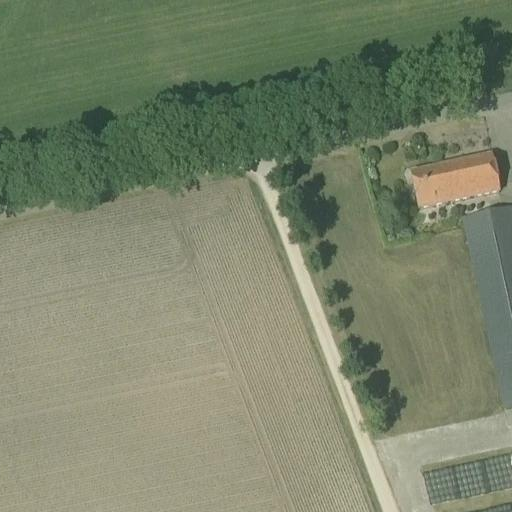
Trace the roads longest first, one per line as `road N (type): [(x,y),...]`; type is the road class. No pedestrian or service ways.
road 1 (unclassified): [(0,213),(511,100)]
road 2 (track): [(257,156),(392,511)]
